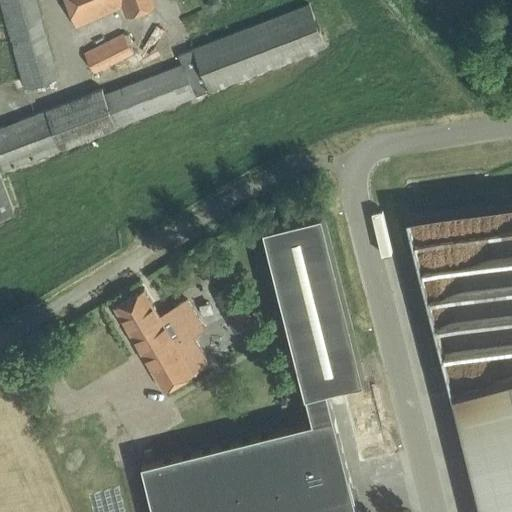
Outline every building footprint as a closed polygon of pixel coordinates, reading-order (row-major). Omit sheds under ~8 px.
[(55,77),(37,0),(0,0),(20,85),(55,77)] [(130,14),(158,2),(156,0),(69,0),(79,24),(126,4),(130,14)] [(207,0),(207,2),(209,7),(214,9),(219,6),(221,1),(219,0),(207,0)] [(311,4),(178,46),(192,90),(325,48),(311,4)] [(132,40),(129,34),(125,34),(124,32),(84,52),(94,73),(134,53),(130,45),(132,40)] [(182,61),(0,123),(0,165),(195,98),(182,61)] [(0,213),(11,210),(0,175),(0,213)] [(511,197),(412,211),(423,290),(458,285),(475,296),(483,263),(488,304),(498,288),(492,239),(500,225),(511,223),(511,197)] [(155,511),(359,511),(328,386),(365,377),(323,210),(265,225),(313,419),(143,462),(155,511)] [(215,294),(235,332),(256,321),(236,283),(215,294)] [(160,314),(144,287),(115,305),(165,389),(210,363),(193,335),(204,328),(187,298),(160,314)] [(511,511),(511,376),(457,391),(453,391),(483,511),(511,511)] [(121,420),(57,446),(66,468),(130,442),(121,420)] [(0,511),(42,511),(37,472),(0,476),(0,511)]
